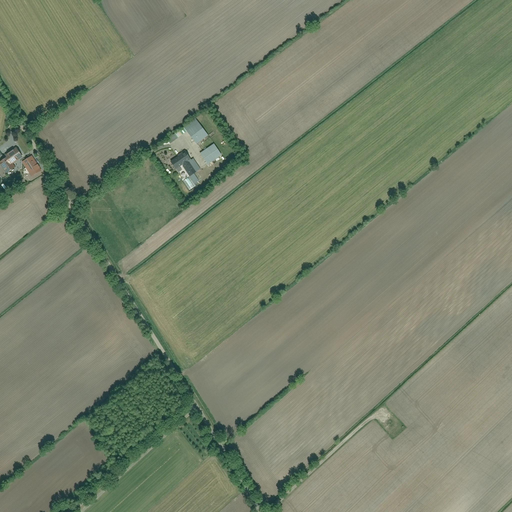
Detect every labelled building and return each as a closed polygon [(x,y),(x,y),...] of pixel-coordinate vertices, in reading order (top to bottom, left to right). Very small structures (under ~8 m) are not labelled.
[(208,135),(195,118),(183,127),(196,144),(208,135)] [(222,154),(214,143),(199,153),(207,164),(222,154)] [(20,155),(13,145),(2,153),(4,156),(1,158),(0,155),(0,167),(3,172),(9,168),(6,164),(20,155)] [(191,160),(185,151),(170,160),(176,170),(183,165),(190,177),(201,170),(194,159),(191,160)] [(31,153),(19,159),(27,174),(39,167),(31,153)] [(189,189),(195,185),(189,177),(183,181),(189,189)]
